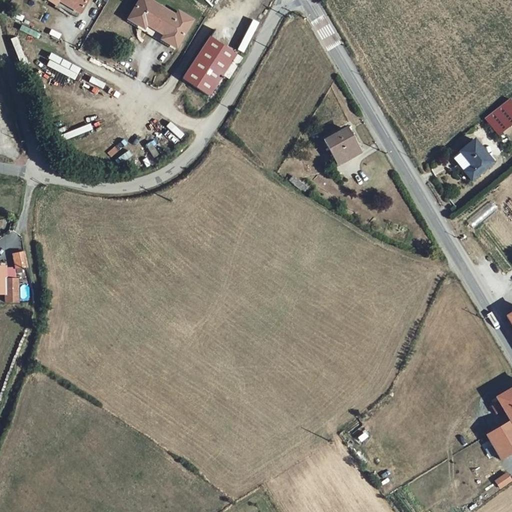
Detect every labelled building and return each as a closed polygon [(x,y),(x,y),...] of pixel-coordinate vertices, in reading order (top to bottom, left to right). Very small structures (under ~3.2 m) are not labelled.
[(45,0),(69,15),(78,0),(45,0)] [(146,0),(133,0),(122,18),(168,46),(185,20),(171,10),(169,14),(146,0)] [(203,36),(175,78),(200,94),(228,52),(203,36)] [(484,118),(499,134),(511,123),(511,101),(510,99),(484,118)] [(350,136),(344,140),(340,133),(320,144),(333,166),(357,152),(350,136)] [(478,175),(493,162),(475,140),(460,152),(478,175)] [(29,264),(26,247),(12,249),(16,267),(29,264)] [(7,301),(20,300),(19,275),(7,276),(6,261),(0,260),(0,289),(7,289),(7,301)] [(505,419),(507,423),(495,430),(511,455),(511,391),(492,403),(493,406),(489,410),(494,418),(498,416),(501,421),(505,419)] [(511,481),(506,474),(494,482),(500,491),(511,482),(511,481)]
